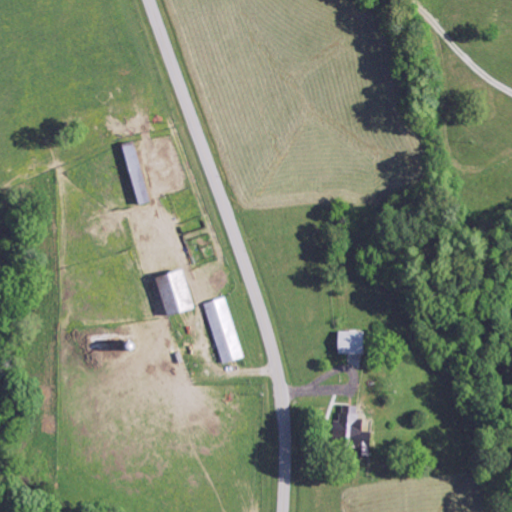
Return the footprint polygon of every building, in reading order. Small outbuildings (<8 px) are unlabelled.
[(158,202),(141,141),(127,145),(144,206),(158,202)] [(200,311),(191,271),(163,277),(172,317),(200,311)] [(224,365),(246,359),(229,297),(207,304),(224,365)] [(371,354),(371,332),(344,331),(344,354),(371,354)] [(376,433),(367,432),(367,420),(360,420),(361,406),(346,406),(344,446),(375,448),(376,433)]
